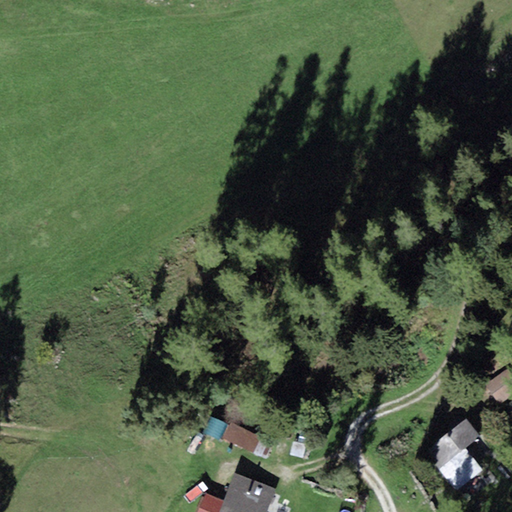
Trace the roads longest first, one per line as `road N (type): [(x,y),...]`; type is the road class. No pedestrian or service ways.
road 1 (track): [(0,429),(279,472),(330,461),(355,446)]
road 2 (track): [(390,511),(361,464),(355,430),(429,388),(511,307)]
